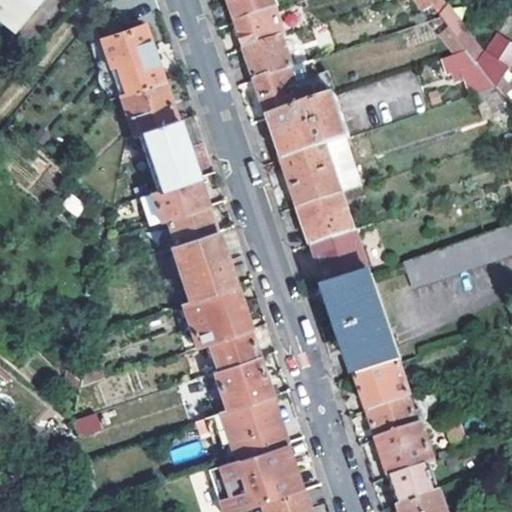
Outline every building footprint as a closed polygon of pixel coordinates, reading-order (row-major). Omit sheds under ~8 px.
[(0,0),(0,20),(13,31),(38,0),(0,0)] [(233,0),(241,22),(279,10),(281,9),(277,0),(233,0)] [(429,0),(417,0),(433,21),(443,17),(430,0),(429,0)] [(449,0),(429,0),(430,0),(443,17),(453,2),(449,0)] [(288,39),(279,10),(241,22),(244,30),(251,51),(286,39),(288,39)] [(121,95),(163,81),(144,24),(101,40),(115,80),(105,84),(110,99),(121,95)] [(467,48),(458,37),(451,28),(443,34),(456,52),(467,48)] [(286,39),(251,51),(260,79),(294,68),(295,67),(286,39)] [(91,43),(105,84),(115,80),(101,40),(91,43)] [(467,48),(456,52),(459,63),(471,60),(467,48)] [(496,86),(479,63),(478,62),(474,63),(483,90),(496,86)] [(483,90),(474,63),(461,67),(470,95),(483,90)] [(260,79),(273,118),(306,106),(294,68),(260,79)] [(134,135),(140,133),(177,121),(163,81),(121,95),(134,135)] [(511,107),(496,86),(483,90),(511,129),(511,107)] [(351,136),(338,95),(306,106),(273,118),(285,154),(287,159),(326,145),(346,138),(351,136)] [(177,121),(140,133),(158,191),(197,178),(188,151),(177,121)] [(346,138),(326,145),(343,192),(362,185),(346,138)] [(343,192),(326,145),(287,159),(302,206),(343,192)] [(165,221),(206,206),(197,178),(158,191),(151,194),(160,223),(165,221)] [(315,244),(356,230),(343,192),(302,206),(308,224),(315,244)] [(151,194),(140,198),(150,227),(160,223),(151,194)] [(165,221),(174,248),(215,234),(206,206),(165,221)] [(511,225),(407,260),(415,287),(511,253),(511,225)] [(317,250),(329,287),(333,286),(371,273),(356,230),(315,244),(317,250)] [(174,248),(170,249),(189,303),(233,287),(225,263),(215,234),(174,248)] [(403,363),(372,272),(371,273),(333,286),(342,316),(339,317),(346,338),(349,348),(353,346),(363,377),(402,363),(403,363)] [(233,287),(189,303),(184,304),(198,347),(209,343),(248,330),(233,287)] [(250,336),(248,330),(209,343),(218,371),(257,358),(250,336)] [(270,395),(257,358),(218,371),(213,373),(226,411),(270,395)] [(80,388),(104,379),(98,362),(83,367),(81,382),(80,388)] [(359,378),(371,411),(412,397),(414,396),(402,363),(363,377),(359,378)] [(286,442),(270,395),(226,411),(220,413),(236,459),(286,442)] [(412,397),(371,411),(380,439),(421,426),(412,397)] [(96,412),(72,421),(78,437),(102,429),(96,412)] [(463,422),(450,427),(455,445),(469,440),(463,422)] [(424,424),(421,426),(380,439),(393,477),(431,464),(437,462),(424,424)] [(225,511),(235,511),(261,504),(303,490),(295,468),(286,442),(236,459),(210,468),(225,511)] [(175,461),(201,454),(198,443),(172,450),(175,461)] [(431,464),(393,477),(402,506),(441,493),(431,464)] [(309,511),(303,490),(261,504),(264,511),(309,511)] [(450,511),(444,492),(441,493),(402,506),(404,511),(450,511)]
